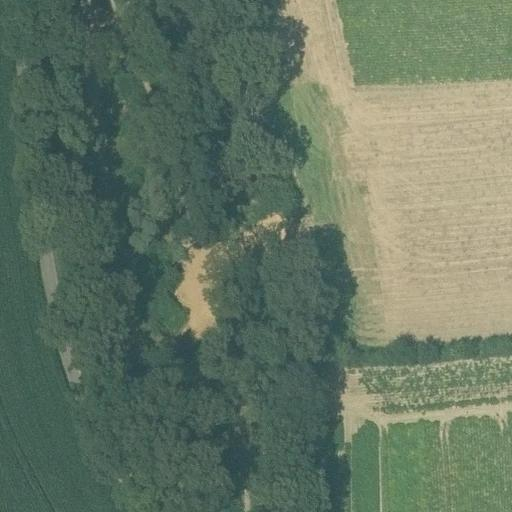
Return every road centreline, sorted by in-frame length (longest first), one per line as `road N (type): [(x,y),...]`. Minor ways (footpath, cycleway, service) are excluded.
road 1 (unclassified): [(24,0),(27,121),(61,349),(84,410),(150,511)]
road 2 (track): [(92,0),(94,40),(84,65),(93,234),(127,361)]
